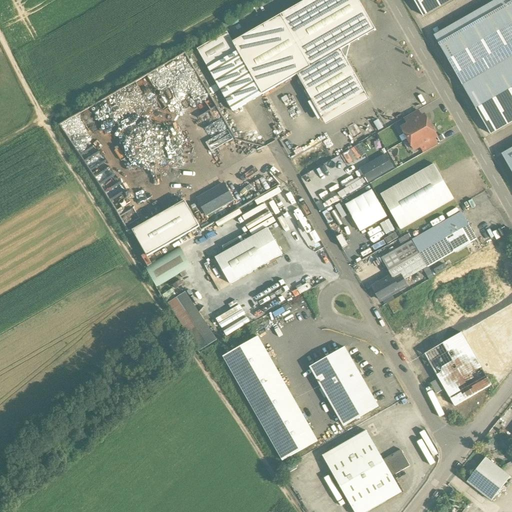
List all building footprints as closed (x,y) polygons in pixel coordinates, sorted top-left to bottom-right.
[(358,0),(311,0),(282,17),(234,44),(263,96),(264,96),(298,76),(323,120),(367,95),(347,60),(350,47),(377,32),(358,0)] [(413,0),(423,18),(454,0),(413,0)] [(511,0),(502,0),(435,38),(491,136),(511,123),(511,0)] [(263,96),(234,44),(228,34),(198,51),(234,113),(263,96)] [(418,112),(405,119),(409,126),(422,118),(418,112)] [(409,126),(402,129),(409,140),(431,127),(425,116),(422,118),(409,126)] [(431,127),(409,140),(415,151),(421,148),(434,140),(438,138),(431,127)] [(174,146),(180,157),(191,150),(185,140),(174,146)] [(434,140),(421,148),(425,154),(438,147),(434,140)] [(362,165),(368,181),(396,171),(390,155),(362,165)] [(435,166),(382,196),(401,231),(454,201),(435,166)] [(342,198),(366,187),(362,178),(338,189),(342,198)] [(219,192),(203,200),(209,211),(224,202),(219,192)] [(186,202),(134,232),(148,258),(201,228),(186,202)] [(462,214),(413,242),(428,268),(477,240),(462,214)] [(265,225),(255,231),(258,235),(267,230),(265,225)] [(268,230),(216,259),(231,285),(283,256),(268,230)] [(413,242),(382,260),(392,278),(397,286),(404,282),(428,268),(413,242)] [(181,249),(147,269),(158,288),(192,268),(181,249)] [(392,278),(374,289),(381,302),(407,287),(404,282),(397,286),(392,278)] [(218,341),(186,293),(169,304),(201,352),(218,341)] [(400,298),(388,305),(394,315),(406,308),(400,298)] [(457,337),(426,355),(440,380),(446,390),(456,407),(492,386),(462,334),(457,337)] [(318,442),(259,338),(224,358),(283,462),(318,442)] [(379,408),(345,349),(311,368),(344,427),(379,408)] [(440,380),(431,385),(437,395),(446,390),(440,380)] [(384,461),(367,432),(324,457),(354,511),(369,511),(402,494),(393,477),(410,467),(401,451),(384,461)] [(494,465),(486,459),(479,469),(476,467),(471,474),(473,475),(467,483),(492,502),(510,478),(494,466),(494,465)] [(453,490),(449,496),(453,499),(458,494),(453,490)]
